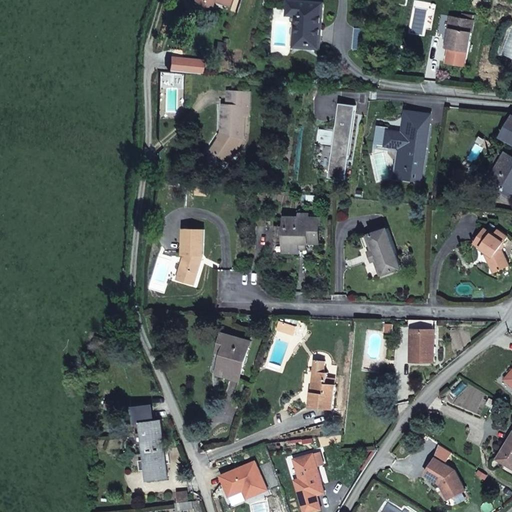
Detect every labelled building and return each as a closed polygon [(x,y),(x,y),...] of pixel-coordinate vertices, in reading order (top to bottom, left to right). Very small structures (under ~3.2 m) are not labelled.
[(324,3),(293,0),(289,0),(288,14),(297,15),(294,46),(320,48),(324,3)] [(468,51),(473,20),(454,17),(450,39),(448,38),(446,47),(451,48),(468,51)] [(225,43),(217,42),(216,51),(224,53),(225,43)] [(468,51),(451,48),(448,62),(465,65),(468,51)] [(229,161),(244,139),(245,115),(249,115),(251,91),(229,90),(228,104),(224,103),(222,132),(224,133),(212,150),(229,161)] [(340,102),(329,176),(345,179),(356,105),(340,102)] [(379,125),(376,144),(406,148),(404,156),(400,155),(397,178),(398,178),(422,181),(425,159),(421,158),(422,150),(423,150),(425,140),(424,139),(426,121),(407,118),(404,133),(389,130),(390,127),(379,125)] [(511,155),(509,154),(494,180),(511,190),(511,119),(502,136),(511,141),(511,155)] [(421,158),(425,159),(431,122),(426,121),(424,139),(425,140),(423,150),(422,150),(421,158)] [(406,148),(376,144),(375,148),(398,151),(393,181),(398,181),(398,178),(397,178),(400,155),(404,156),(406,148)] [(196,184),(196,193),(208,194),(209,185),(196,184)] [(280,226),(279,252),(299,252),(299,249),(307,249),(308,243),(319,243),(320,217),(287,216),(287,225),(280,226)] [(475,242),(494,256),(491,261),(496,272),(511,265),(502,246),(509,236),(498,229),(495,234),(486,227),(475,242)] [(402,268),(388,228),(367,235),(372,249),(376,261),(381,275),(402,268)] [(194,284),(203,255),(205,229),(184,229),(183,254),(186,254),(178,279),(194,284)] [(376,261),(372,249),(368,250),(372,262),(376,261)] [(433,329),(433,320),(413,319),(412,361),(434,361),(434,329),(433,329)] [(297,327),(286,323),(283,331),(294,334),(297,327)] [(239,379),(251,340),(225,333),(221,345),(227,346),(225,353),(219,373),(239,379)] [(327,360),(316,359),(311,405),(334,408),(337,383),(328,382),(328,377),(329,372),(326,371),(327,360)] [(105,407),(114,410),(116,402),(107,400),(105,407)] [(165,448),(162,419),(154,420),(152,404),(134,406),(136,422),(143,422),(144,432),(145,440),(146,444),(146,450),(165,448)] [(145,440),(144,432),(136,433),(137,445),(146,444),(145,440)] [(511,434),(498,458),(511,466),(511,434)] [(169,478),(165,448),(146,450),(150,480),(169,478)] [(314,454),(317,466),(325,464),(322,452),(314,454)] [(308,511),(321,508),(317,494),(324,492),(317,466),(314,454),(296,459),(301,479),(296,480),(305,511),(308,511)] [(436,457),(425,474),(440,483),(442,486),(445,484),(452,497),(466,490),(455,470),(436,457)] [(258,460),(221,474),(230,497),(246,491),(249,499),(270,491),(258,460)] [(445,484),(442,486),(449,499),(452,497),(445,484)] [(178,503),(188,501),(187,492),(177,494),(178,503)] [(178,503),(177,503),(178,510),(193,508),(193,501),(188,501),(178,503)]
